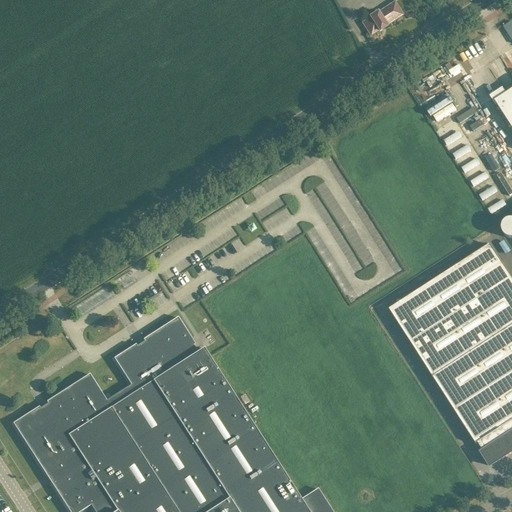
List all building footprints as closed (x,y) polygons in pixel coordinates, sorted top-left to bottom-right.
[(371,18),(363,23),(371,36),(379,31),(380,32),(387,27),(387,26),(403,15),(395,2),(379,13),(378,12),(370,17),(371,18)] [(511,91),(507,94),(506,94),(504,95),(501,91),(496,94),(490,97),(496,107),(498,106),(511,127),(511,91)] [(511,452),(511,278),(491,245),(390,310),(476,444),(478,443),(484,452),(482,453),(490,466),(511,452)] [(332,511),(318,489),(301,500),(285,475),(219,373),(211,360),(204,349),(198,353),(194,346),(195,345),(178,318),(144,340),(145,342),(137,347),(136,345),(114,359),(131,385),(107,401),(90,375),(47,402),(48,404),(40,409),(39,407),(13,424),(69,511),(81,511),(91,506),(94,511),(332,511)] [(245,395),(241,397),(245,404),(249,401),(245,395)]
